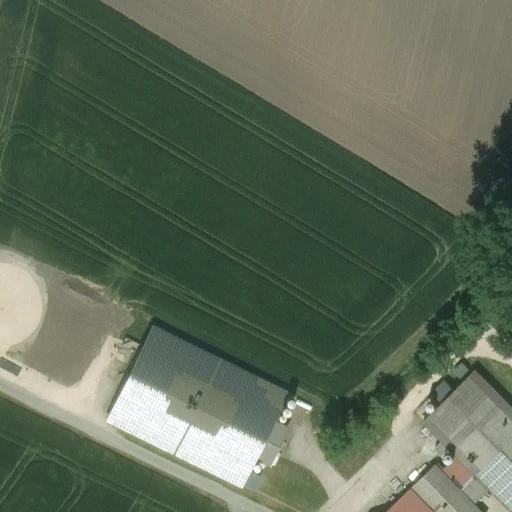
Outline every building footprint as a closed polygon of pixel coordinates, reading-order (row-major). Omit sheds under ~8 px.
[(285,394),(152,328),(108,418),(124,427),(160,444),(241,484),(255,456),(270,463),(286,429),(271,422),(285,394)] [(511,408),(474,370),(423,420),(443,440),(435,448),(443,455),(450,448),(459,456),(477,474),(491,488),(510,508),(511,509),(511,408)] [(442,473),(460,491),(477,474),(459,456),(442,473)] [(480,511),(473,505),(460,491),(442,473),(434,465),(386,511),(480,511)] [(473,505),(491,488),(477,474),(460,491),(473,505)]
